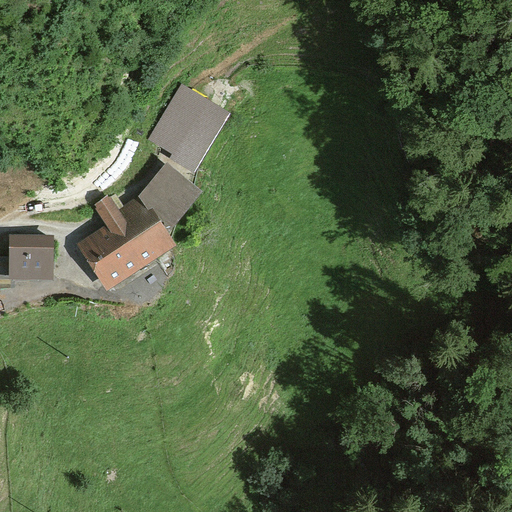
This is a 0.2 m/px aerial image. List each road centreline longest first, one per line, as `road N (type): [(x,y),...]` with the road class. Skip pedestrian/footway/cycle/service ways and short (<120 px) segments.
road 1 (track): [(327,0),(202,100),(142,187),(93,223),(71,229)]
road 2 (track): [(511,160),(459,171),(436,165),(422,144),(390,0)]
